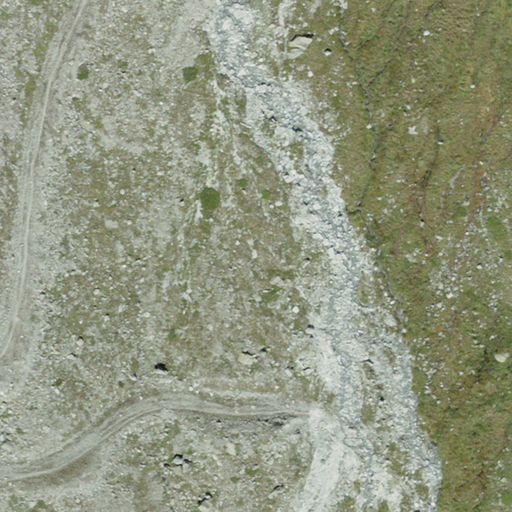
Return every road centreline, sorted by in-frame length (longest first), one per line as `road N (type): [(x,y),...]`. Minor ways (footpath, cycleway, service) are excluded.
road 1 (track): [(302,511),(332,443),(328,427),(308,410),(175,401),(115,414),(78,452),(0,474)]
road 2 (track): [(0,340),(24,262),(43,91),(79,0)]
